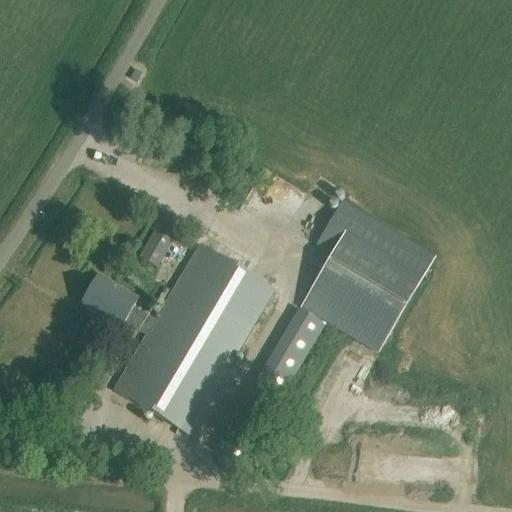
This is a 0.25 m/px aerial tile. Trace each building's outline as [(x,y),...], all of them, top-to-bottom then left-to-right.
[(317,246),(332,255),(300,308),(378,355),(410,302),(435,259),(342,203),(317,246)] [(173,242),(156,232),(140,259),(157,269),(173,242)] [(273,292),(198,248),(154,323),(131,309),(135,301),(97,278),(79,308),(118,331),(122,324),(145,338),(112,393),(196,444),(237,375),(227,369),(273,292)] [(323,326),(298,311),(214,452),(239,467),(323,326)] [(408,479),(407,452),(377,453),(377,466),(364,467),(365,482),(408,479)]
